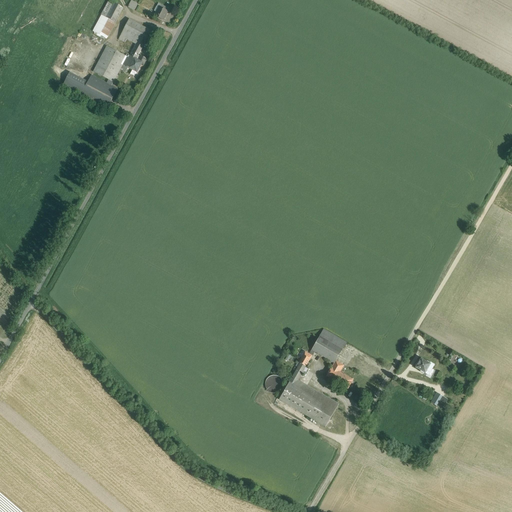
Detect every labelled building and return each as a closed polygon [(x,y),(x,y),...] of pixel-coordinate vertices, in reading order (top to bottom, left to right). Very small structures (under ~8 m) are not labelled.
[(123,8),(109,1),(102,15),(114,22),(116,23),(123,8)] [(137,4),(131,1),(128,6),(134,9),(137,4)] [(170,10),(158,3),(157,6),(157,7),(159,8),(159,7),(167,11),(167,12),(169,13),(170,10)] [(167,11),(159,7),(159,8),(157,7),(157,6),(156,6),(154,11),(157,12),(155,16),(163,20),(167,12),(167,11)] [(114,22),(102,15),(93,31),(106,38),(114,22)] [(151,32),(129,20),(121,35),(119,39),(125,42),(127,39),(136,44),(143,47),(151,32)] [(143,47),(136,44),(130,54),(130,56),(134,58),(136,59),(143,47)] [(127,57),(107,46),(93,72),(109,80),(113,82),(121,68),(127,57)] [(127,57),(121,68),(124,70),(123,71),(125,72),(127,67),(128,68),(134,58),(130,56),(128,55),(127,57)] [(136,59),(134,58),(128,68),(132,70),(130,74),(134,77),(136,73),(137,73),(141,65),(143,66),(147,59),(140,56),(138,60),(136,59)] [(107,84),(92,76),(88,83),(70,73),(63,86),(107,110),(118,89),(111,86),(107,84)] [(324,328),(319,336),(342,350),(347,341),(324,328)] [(342,350),(319,336),(311,350),(315,352),(334,363),(336,361),(342,350)] [(309,354),(305,352),(299,362),(300,363),(306,366),(312,356),(309,354)] [(430,364),(421,359),(418,363),(417,363),(416,364),(415,365),(415,366),(416,367),(416,368),(428,375),(434,365),(430,363),(430,364)] [(344,365),(336,361),(334,363),(332,367),(340,372),(344,365)] [(300,363),(289,382),(295,385),(298,380),(306,366),(300,363)] [(340,372),(332,367),(326,376),(335,381),(340,372)] [(353,380),(344,374),(340,372),(335,381),(338,383),(348,389),(353,380)] [(283,388),(283,384),(282,381),(280,378),(278,376),(274,375),(271,376),(268,378),(266,381),(265,384),(266,388),(268,391),(271,393),(274,393),(278,393),(281,391),(283,388)] [(339,404),(298,380),(295,385),(289,382),(279,400),(326,427),(339,404)] [(443,397),(437,393),(431,403),(437,406),(439,402),(440,402),(443,397)] [(443,397),(440,402),(439,402),(437,406),(442,409),(448,399),(443,397)]
